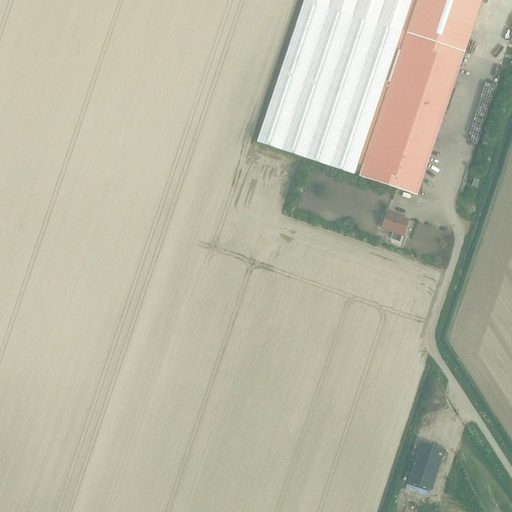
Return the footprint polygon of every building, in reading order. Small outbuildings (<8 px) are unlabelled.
[(303,0),(257,142),(301,157),(354,174),(355,173),(356,173),(415,0),(303,0)] [(415,0),(356,173),(359,174),(359,176),(395,188),(416,195),(481,0),(415,0)] [(489,55),(484,73),(491,75),(496,57),(489,55)] [(496,57),(491,80),(500,83),(506,59),(496,57)] [(325,205),(323,212),(330,214),(332,208),(325,205)] [(382,228),(403,235),(408,220),(387,213),(382,228)] [(407,482),(431,490),(437,472),(444,450),(421,442),(407,482)]
